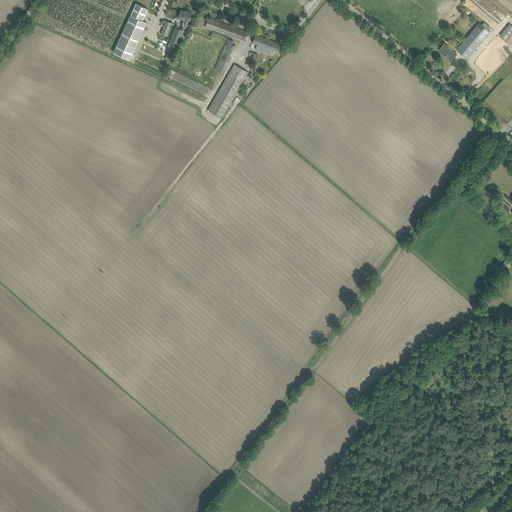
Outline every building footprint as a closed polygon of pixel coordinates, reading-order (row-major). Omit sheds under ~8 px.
[(148,9),(136,3),(113,52),(129,59),(146,22),(142,20),(148,9)] [(181,10),(178,18),(184,20),(182,25),(186,27),(188,21),(189,20),(190,20),(191,17),(190,17),(191,13),(188,11),(187,12),(181,10)] [(206,26),(244,40),(247,32),(209,18),(206,26)] [(167,36),(171,23),(165,20),(160,34),(167,36)] [(468,58),(490,31),(480,22),(457,49),(468,58)] [(511,24),(510,23),(500,35),(507,41),(511,34),(511,24)] [(173,57),(175,52),(183,30),(175,27),(167,49),(168,49),(166,54),(173,57)] [(257,44),(255,49),(270,54),(272,49),(278,51),(281,44),(263,38),(255,35),(252,42),(257,44)] [(215,69),(223,73),(236,46),(232,44),(234,41),(229,39),(215,69)] [(444,54),(451,60),(457,53),(444,43),(439,50),(439,49),(444,54)] [(208,110),(221,118),(248,72),(234,64),(208,110)] [(204,94),(208,87),(194,80),(193,83),(195,84),(192,88),(204,94)]
